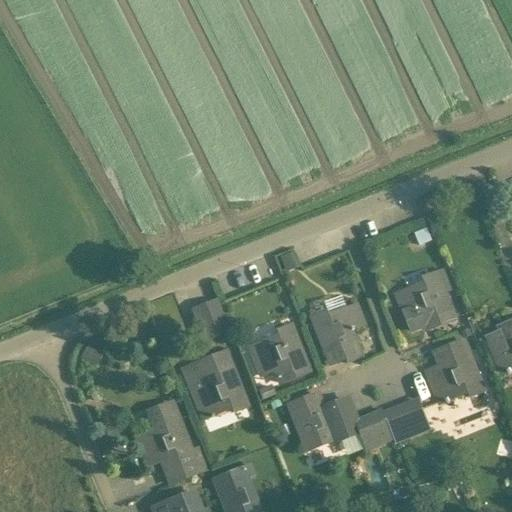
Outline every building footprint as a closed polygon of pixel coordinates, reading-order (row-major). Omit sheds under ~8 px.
[(290,252),(277,257),(283,273),(297,269),(290,252)] [(438,277),(424,283),(427,292),(414,297),(412,293),(398,298),(413,335),(426,329),(428,334),(442,328),(439,320),(452,314),(438,277)] [(348,297),(324,306),(328,315),(351,305),(348,297)] [(216,306),(193,315),(204,343),(227,333),(216,306)] [(341,319),(328,325),(325,316),(311,321),(325,358),(339,352),(344,366),(358,360),(348,333),(361,328),(354,310),(339,315),(341,319)] [(511,326),(500,331),(502,336),(489,342),(503,378),(511,373),(511,326)] [(278,345),(265,350),(263,345),(249,351),(260,378),(273,373),(279,387),(293,381),(289,372),(303,367),(289,330),(274,336),(278,345)] [(466,350),(453,355),(451,351),(437,356),(442,370),(429,375),(441,407),(455,401),(454,397),(467,392),(470,401),(484,395),(466,350)] [(227,365),(213,370),(210,361),(196,367),(208,398),(195,404),(202,422),(207,420),(208,422),(212,420),(211,419),(216,417),(214,412),(227,407),(231,416),(245,410),(227,365)] [(208,398),(196,367),(182,372),(195,404),(208,398)] [(345,403),(321,412),(315,398),(288,409),(305,454),(332,444),(333,446),(358,436),(354,426),(345,403)] [(418,405),(385,418),(394,442),(396,446),(429,433),(418,405)] [(190,456),(170,407),(156,412),(165,435),(152,440),(150,435),(136,441),(147,468),(160,463),(166,477),(188,468),(185,459),(190,457),(190,456)] [(385,418),(383,414),(368,420),(379,448),(394,442),(385,418)] [(379,448),(368,420),(354,426),(358,436),(365,454),(379,448)] [(201,452),(190,456),(190,457),(185,459),(188,468),(204,461),(201,452)] [(188,468),(166,477),(170,488),(209,472),(204,461),(188,468)] [(230,487),(217,492),(224,511),(247,511),(255,509),(241,472),(227,478),(230,487)] [(200,511),(193,493),(151,510),(151,511),(200,511)]
